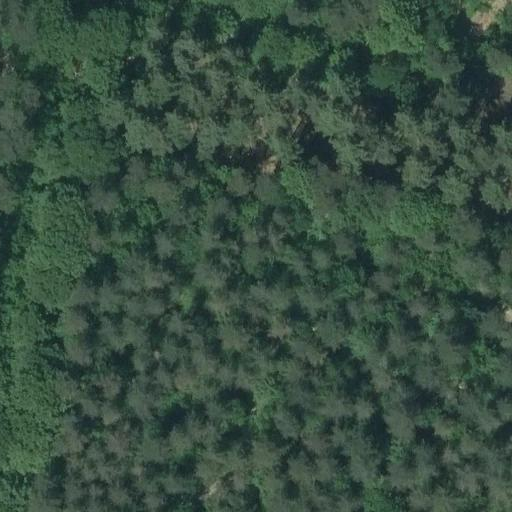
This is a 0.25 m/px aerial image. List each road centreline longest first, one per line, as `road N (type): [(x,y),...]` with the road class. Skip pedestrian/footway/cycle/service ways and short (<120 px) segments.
road 1 (unknown): [(0,452),(37,485),(166,501),(247,475),(376,401),(412,391),(464,391),(511,408)]
road 2 (track): [(125,0),(30,511)]
